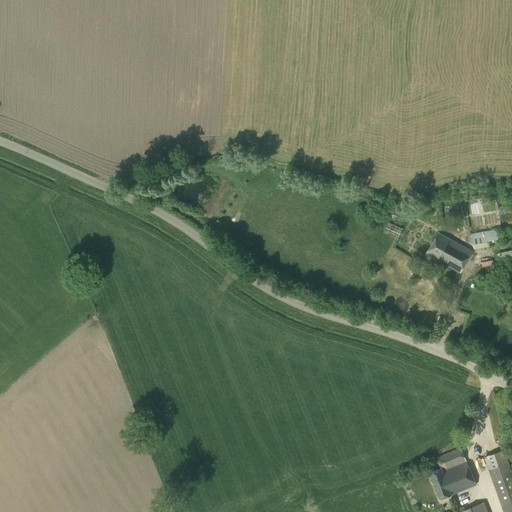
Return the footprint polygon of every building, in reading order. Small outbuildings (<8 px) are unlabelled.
[(501,236),(499,227),(472,232),(474,241),(501,236)] [(461,271),(472,251),(439,233),(426,255),(437,261),(438,259),(461,271)] [(440,498),(452,494),(475,484),(460,448),(438,457),(442,467),(429,472),(440,498)] [(503,511),(511,511),(511,474),(503,450),(484,456),(503,511)] [(487,511),(483,502),(459,511),(487,511)]
